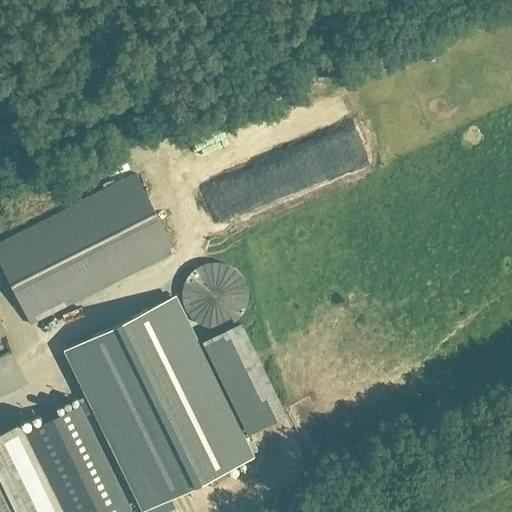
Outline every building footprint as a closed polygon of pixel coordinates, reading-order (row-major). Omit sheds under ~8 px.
[(175,249),(149,198),(136,173),(0,241),(0,260),(0,261),(31,321),(175,249)] [(255,455),(176,293),(63,349),(142,511),(255,455)] [(0,373),(13,369),(8,354),(0,356),(0,373)] [(85,396),(79,399),(81,403),(86,414),(92,411),(85,396)] [(135,511),(86,414),(81,403),(24,431),(20,423),(0,432),(0,511),(135,511)] [(178,511),(171,497),(145,510),(145,511),(178,511)]
